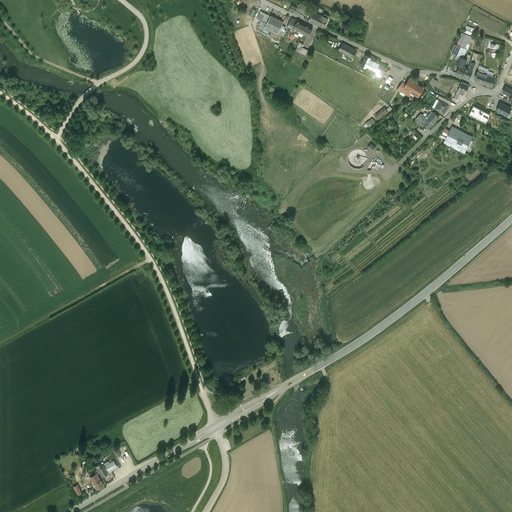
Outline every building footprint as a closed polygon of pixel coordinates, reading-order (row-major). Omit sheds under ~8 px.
[(328,18),(312,11),(308,20),(324,27),(328,18)] [(282,22),(270,16),(266,25),(274,28),(273,30),(278,32),(282,22)] [(292,18),(287,27),(292,30),(293,28),(297,20),(292,18)] [(312,28),(297,20),(293,28),(308,35),(312,28)] [(469,35),(461,32),(456,45),(464,49),(469,35)] [(500,44),(489,41),(488,46),(498,49),(500,44)] [(303,44),(299,42),(296,50),(305,54),(307,50),(301,47),(303,44)] [(356,49),(342,43),(339,50),(352,57),(356,49)] [(456,45),(454,44),(451,52),(456,55),(459,56),(463,57),(466,49),(464,49),(456,45)] [(380,61),(370,57),(371,57),(365,54),(361,63),(376,70),(379,63),(380,61)] [(463,57),(459,56),(458,60),(456,63),(459,64),(463,66),(466,59),(463,57)] [(388,66),(379,63),(376,70),(376,71),(375,74),(373,77),(378,79),(378,77),(380,78),(382,74),(384,75),(385,74),(388,66)] [(463,66),(459,64),(456,72),(462,74),(465,67),(463,66)] [(488,68),(479,65),(477,70),(476,72),(475,75),(473,80),(492,86),(495,76),(493,75),(494,72),(488,70),(488,68)] [(468,68),(465,67),(462,74),(469,77),(472,70),(468,68)] [(422,85),(410,77),(406,84),(403,88),(410,92),(415,95),(422,85)] [(435,85),(438,80),(432,77),(429,82),(435,85)] [(468,84),(461,81),(457,91),(460,93),(464,94),(469,84),(468,84)] [(401,82),(397,88),(401,91),(403,88),(406,84),(401,82)] [(511,87),(506,85),(503,91),(511,95),(509,99),(511,100),(511,87)] [(448,104),(439,99),(435,107),(444,112),(448,104)] [(509,115),(511,108),(511,103),(511,105),(501,100),(496,110),(509,115)] [(384,108),(375,115),(378,119),(387,112),(384,108)] [(430,116),(428,114),(425,117),(423,115),(419,119),(428,128),(439,116),(439,117),(439,116),(434,112),(430,116)] [(372,118),(366,122),(368,126),(375,122),(372,118)] [(455,127),(452,126),(444,141),(464,152),(472,136),(455,127)] [(106,465),(109,471),(117,467),(114,461),(108,464),(106,465)] [(109,471),(106,465),(104,466),(103,465),(101,465),(100,462),(94,465),(96,468),(98,473),(100,472),(102,476),(107,473),(107,472),(109,471)] [(90,476),(94,483),(96,488),(103,485),(100,480),(96,473),(90,476)]
